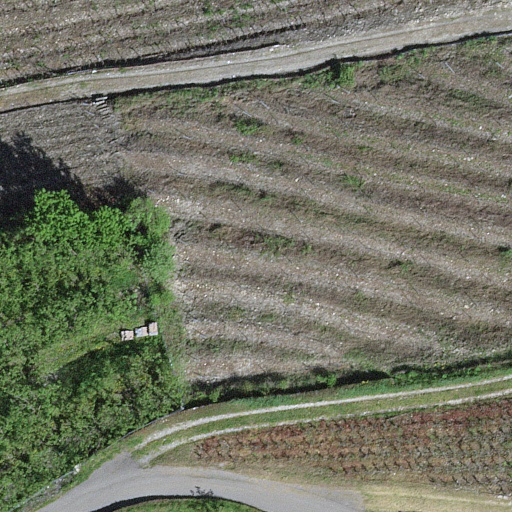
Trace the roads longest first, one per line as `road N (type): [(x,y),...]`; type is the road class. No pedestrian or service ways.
road 1 (track): [(511,382),(201,425),(144,450),(93,485),(87,503)]
road 2 (unclassified): [(68,511),(169,483),(297,511)]
